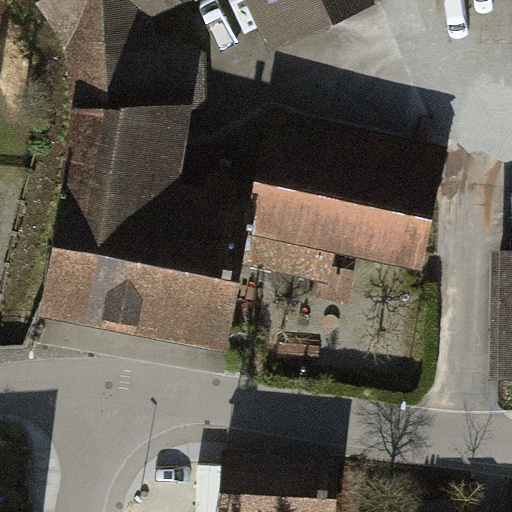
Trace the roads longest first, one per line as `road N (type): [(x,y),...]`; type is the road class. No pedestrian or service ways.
road 1 (residential): [(103,387),(511,443)]
road 2 (residential): [(103,387),(77,511)]
